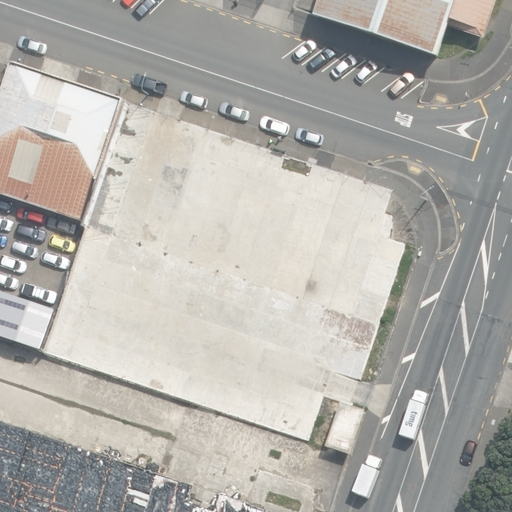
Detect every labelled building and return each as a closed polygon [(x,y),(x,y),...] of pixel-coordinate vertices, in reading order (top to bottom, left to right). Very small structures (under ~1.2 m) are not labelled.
[(322,0),(318,13),(317,17),(444,59),(456,23),(488,33),(498,0),(322,0)] [(125,104),(12,67),(0,104),(0,191),(87,220),(125,104)] [(401,188),(125,104),(87,220),(42,347),(317,437),(325,403),(351,406),(402,245),(401,188)] [(0,320),(9,294),(0,291),(0,320)] [(326,511),(334,491),(0,377),(0,511),(326,511)]
